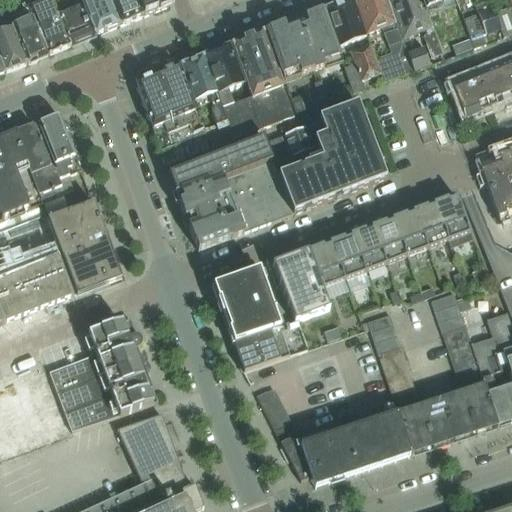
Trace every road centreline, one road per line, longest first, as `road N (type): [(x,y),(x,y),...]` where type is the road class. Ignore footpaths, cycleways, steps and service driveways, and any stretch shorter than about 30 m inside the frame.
road 1 (residential): [(432,167),(438,181),(171,285)]
road 2 (residential): [(255,511),(171,285)]
road 3 (residential): [(171,285),(94,69)]
road 4 (residential): [(171,285),(0,349)]
road 5 (residential): [(380,511),(511,467)]
